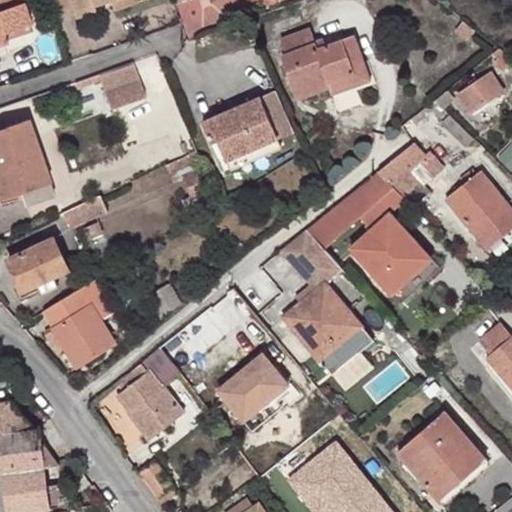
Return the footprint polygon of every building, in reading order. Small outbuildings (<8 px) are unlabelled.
[(0,0),(0,44),(6,42),(3,31),(10,29),(13,36),(31,30),(21,0),(0,0)] [(47,0),(51,12),(71,4),(75,16),(95,9),(94,3),(104,0),(47,0)] [(351,65),(363,60),(354,34),(326,44),(318,47),(315,40),(310,27),(281,37),(287,52),(282,55),(298,99),(330,87),(329,82),(354,73),(351,65)] [(318,47),(326,44),(324,37),(315,40),(318,47)] [(502,50),(498,47),(493,52),(497,56),(502,50)] [(511,59),(511,57),(502,50),(497,56),(496,61),(504,69),(511,59)] [(370,80),(363,60),(351,65),(354,73),(329,82),(330,87),(333,94),(370,80)] [(134,64),(100,75),(111,108),(145,96),(134,64)] [(478,82),(472,86),(460,94),(471,111),(502,91),(491,74),(478,82)] [(218,140),(227,160),(278,139),(295,131),(276,89),(203,121),(212,142),(218,140)] [(453,102),(444,91),(434,99),(445,109),(453,102)] [(429,120),(420,110),(411,118),(420,127),(429,120)] [(474,137),(449,113),(442,120),(467,144),(474,137)] [(27,119),(0,128),(0,198),(19,192),(50,182),(27,119)] [(408,120),(401,126),(415,141),(421,136),(408,120)] [(278,139),(227,160),(230,167),(280,145),(278,139)] [(415,141),(379,171),(405,200),(414,208),(430,192),(423,185),(444,167),(430,152),(426,155),(415,141)] [(207,201),(188,154),(166,165),(174,182),(183,178),(191,195),(182,200),(187,210),(207,201)] [(511,209),(480,170),(445,198),(486,248),(511,227),(511,209)] [(308,228),(326,249),(364,216),(374,228),(349,249),(389,296),(430,261),(389,214),(405,200),(379,171),(308,228)] [(50,182),(19,192),(23,204),(54,194),(50,182)] [(102,194),(62,213),(68,228),(109,212),(102,194)] [(100,226),(87,231),(91,240),(103,235),(100,226)] [(326,249),(308,228),(280,251),(316,295),(321,300),(302,316),(292,324),(320,356),(360,324),(328,285),(345,270),(326,249)] [(23,290),(38,283),(54,276),(68,269),(54,238),(9,258),(23,290)] [(54,276),(38,283),(42,291),(57,284),(54,276)] [(171,283),(146,295),(158,318),(169,313),(181,302),(171,283)] [(233,288),(161,347),(178,370),(179,371),(253,312),(233,288)] [(321,300),(316,295),(297,310),(302,316),(321,300)] [(93,305),(54,328),(67,348),(77,365),(116,342),(93,305)] [(490,353),(485,358),(511,389),(511,335),(501,322),(480,340),(490,353)] [(67,348),(54,328),(46,333),(59,353),(67,348)] [(178,370),(161,347),(128,374),(134,382),(119,393),(131,410),(129,412),(149,439),(184,412),(164,385),(169,382),(167,380),(178,370)] [(219,390),(244,421),(258,409),(289,384),(263,354),(219,390)] [(258,409),(244,421),(251,430),(265,419),(258,409)] [(445,412),(397,452),(439,499),(485,459),(445,412)] [(0,434),(0,441),(4,474),(44,468),(38,429),(0,434)] [(396,511),(338,435),(285,476),(313,511),(321,511),(327,508),(329,511),(396,511)] [(155,460),(140,471),(158,496),(174,486),(155,460)] [(44,468),(4,474),(8,511),(14,511),(49,507),(46,485),(44,468)] [(46,485),(49,507),(68,505),(66,483),(46,485)] [(249,496),(240,502),(246,509),(242,511),(267,511),(259,500),(254,503),(249,496)] [(242,511),(246,509),(240,502),(226,511),(242,511)]
